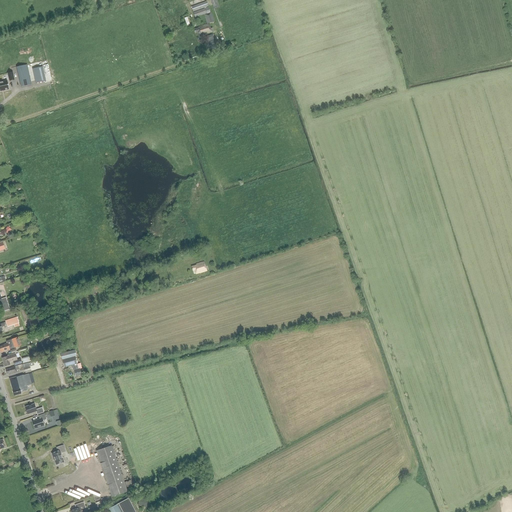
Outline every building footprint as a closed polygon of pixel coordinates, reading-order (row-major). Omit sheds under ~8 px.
[(210,0),(214,9),(219,8),(216,0),(210,0)] [(195,18),(210,12),(206,2),(191,7),(195,18)] [(208,24),(199,26),(199,27),(194,29),(195,33),(198,32),(199,35),(203,34),(203,35),(214,31),(212,28),(210,29),(209,24),(214,22),(211,12),(204,14),(208,24)] [(217,48),(212,35),(206,37),(210,50),(217,48)] [(18,72),(23,71),(25,80),(20,81),(22,87),(31,84),(27,65),(17,67),(18,72)] [(42,67),(33,69),(36,83),(46,81),(42,67)] [(0,91),(9,89),(7,81),(0,82),(0,91)] [(196,264),(196,265),(191,267),(193,271),(195,270),(195,274),(199,273),(206,271),(204,262),(196,264)] [(5,321),(7,327),(19,323),(17,317),(5,321)] [(31,327),(42,323),(40,317),(29,320),(31,327)] [(9,349),(9,348),(10,347),(11,348),(17,346),(15,338),(6,341),(7,343),(4,344),(4,345),(2,345),(2,346),(0,346),(0,351),(1,351),(2,352),(9,349)] [(76,356),(75,350),(60,354),(62,360),(67,358),(71,357),(75,356),(76,356)] [(8,356),(2,358),(4,367),(10,365),(9,362),(17,360),(15,354),(11,355),(8,356)] [(79,369),(78,369),(77,364),(75,356),(62,360),(64,367),(72,365),(75,376),(81,375),(79,369)] [(17,373),(16,370),(19,369),(20,371),(30,369),(29,366),(32,365),(31,362),(18,366),(15,366),(11,367),(11,368),(6,370),(7,374),(9,373),(9,375),(17,373)] [(27,390),(26,386),(32,384),(29,374),(23,375),(17,377),(10,379),(13,390),(12,390),(14,396),(21,394),(21,392),(27,390)] [(37,415),(44,412),(42,408),(36,410),(34,404),(25,407),(27,414),(36,411),(37,415)] [(44,414),(38,416),(39,419),(32,422),(34,429),(44,426),(42,420),(46,419),(44,414)] [(61,453),(65,452),(63,445),(56,448),(58,451),(52,454),(53,458),(54,458),(56,465),(64,462),(61,453)] [(127,492),(111,446),(96,451),(112,497),(127,492)] [(86,487),(85,490),(77,487),(76,490),(74,489),(73,493),(68,492),(68,494),(80,498),(81,495),(86,497),(87,494),(92,495),(93,492),(98,494),(99,491),(86,487)] [(135,511),(128,498),(108,509),(109,511),(135,511)] [(149,500),(139,498),(137,505),(147,507),(149,500)] [(85,508),(85,506),(83,502),(76,505),(77,509),(71,511),(70,511),(81,511),(80,508),(82,507),(83,509),(85,508)]
